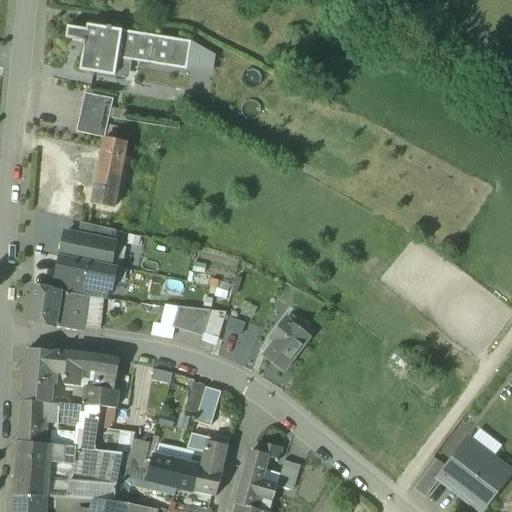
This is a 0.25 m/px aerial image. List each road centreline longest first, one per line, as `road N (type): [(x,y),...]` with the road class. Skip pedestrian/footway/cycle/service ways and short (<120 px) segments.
road 1 (residential): [(28,0),(4,334)]
road 2 (residential): [(222,511),(258,393)]
